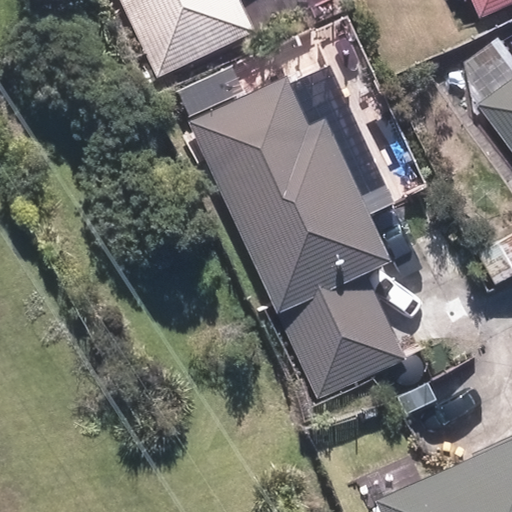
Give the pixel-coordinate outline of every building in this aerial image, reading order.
[(115,0),(155,81),(256,32),(240,0),(115,0)] [(511,0),(463,0),(476,29),(511,13),(511,0)] [(511,60),(498,42),(453,76),(475,107),(511,155),(511,60)] [(190,126),(269,318),(260,322),(305,430),(394,393),(385,372),(408,363),(369,268),(390,260),(370,213),(391,204),(335,67),(314,75),(190,126)] [(511,228),(476,245),(496,287),(511,280),(511,228)] [(511,511),(511,434),(375,493),(383,511),(511,511)]
